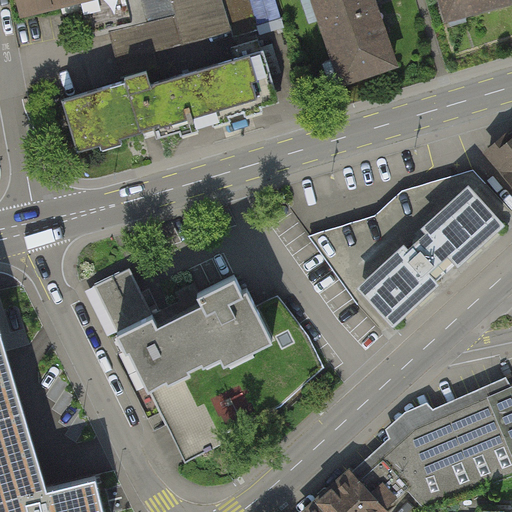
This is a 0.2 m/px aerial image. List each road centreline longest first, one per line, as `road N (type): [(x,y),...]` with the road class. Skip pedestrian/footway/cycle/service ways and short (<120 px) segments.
road 1 (primary): [(511,88),(34,225)]
road 2 (secondary): [(495,285),(242,511)]
road 3 (residential): [(165,511),(45,277),(34,225)]
road 4 (residential): [(34,225),(0,22)]
